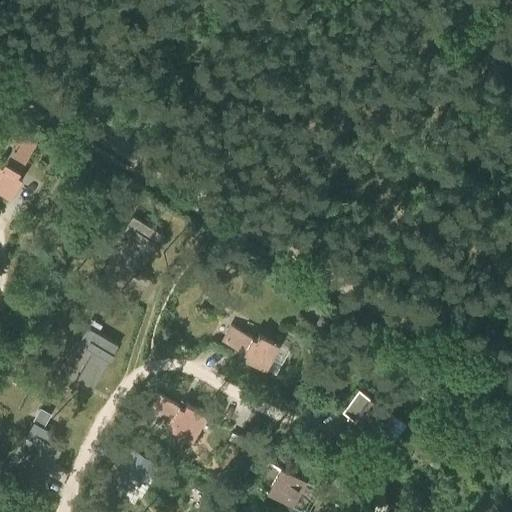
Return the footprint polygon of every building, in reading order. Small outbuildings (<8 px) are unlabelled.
[(25,172),(20,169),(33,149),(18,139),(2,165),(0,163),(0,191),(11,199),(24,178),(22,177),(25,172)] [(176,240),(150,224),(126,264),(152,280),(176,240)] [(256,334),(230,320),(221,336),(241,347),(239,352),(265,365),(279,340),(258,329),(256,334)] [(119,344),(93,329),(71,368),(97,383),(119,344)] [(377,433),(394,410),(359,385),(343,407),(377,433)] [(220,434),(184,409),(166,436),(202,460),(220,434)] [(54,449),(29,435),(7,475),(31,489),(54,449)] [(132,474),(144,482),(157,461),(125,441),(98,485),(117,497),(132,474)] [(293,501),(306,476),(269,456),(255,480),(293,501)]
